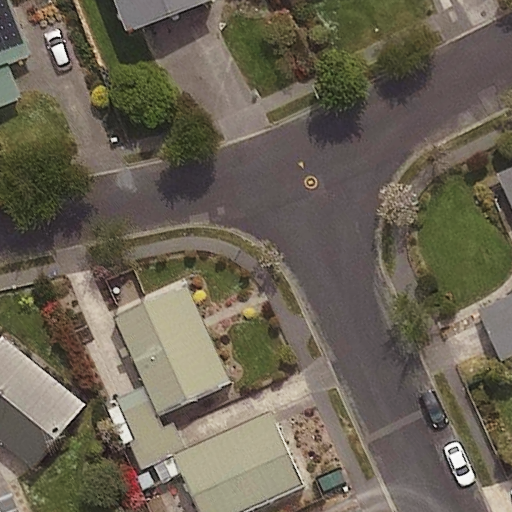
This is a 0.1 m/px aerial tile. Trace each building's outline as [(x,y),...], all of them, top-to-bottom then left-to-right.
[(0,0),(0,116),(29,105),(17,73),(41,63),(15,0),(0,0)] [(106,0),(117,29),(194,0),(106,0)] [(511,165),(492,174),(511,217),(511,165)] [(225,382),(183,287),(109,319),(151,414),(225,382)] [(511,360),(511,302),(484,314),(504,363),(511,360)] [(81,404),(0,336),(0,445),(27,468),(81,404)] [(234,511),(297,484),(264,413),(169,455),(194,511),(234,511)] [(25,511),(19,497),(0,505),(0,511),(25,511)]
